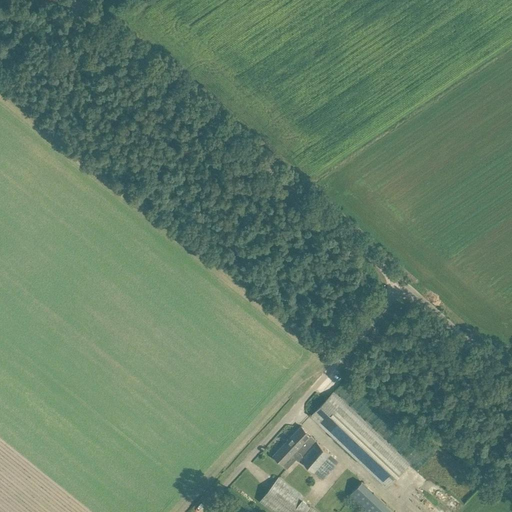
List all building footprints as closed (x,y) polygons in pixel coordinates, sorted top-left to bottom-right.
[(410,463),(373,428),(335,390),(311,415),(387,487),(410,463)] [(301,425),(288,440),(304,455),(317,441),(315,439),(316,439),(309,432),(301,425)] [(288,440),(274,455),(281,462),(287,468),(297,457),(300,460),(301,458),(304,455),(288,440)] [(304,455),(301,458),(301,459),(323,479),(325,476),(339,461),(317,441),(304,455)] [(319,511),(303,499),(305,496),(279,476),(260,500),(275,511),(319,511)] [(394,511),(361,481),(349,494),(368,511),(394,511)]
